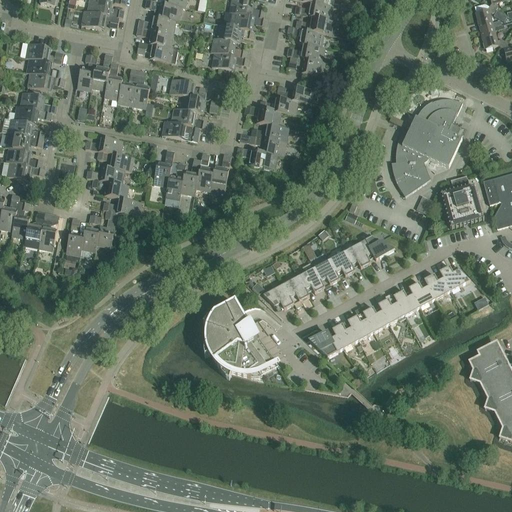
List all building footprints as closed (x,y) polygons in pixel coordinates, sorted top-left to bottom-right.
[(42,0),(41,6),(55,8),(56,0),(42,0)] [(90,0),(88,14),(87,14),(107,18),(110,4),(90,0)] [(150,0),(150,3),(167,6),(183,9),(183,10),(186,11),(187,0),(150,0)] [(489,0),(491,5),(490,8),(496,12),(498,9),(496,5),(510,1),(509,0),(489,0)] [(229,15),(233,16),(233,15),(249,19),(249,18),(252,19),(257,20),(264,21),(266,13),(250,11),(251,5),(232,1),(229,15)] [(154,18),(157,18),(161,19),(161,20),(176,23),(180,24),(183,10),(183,9),(167,6),(150,3),(147,2),(146,10),(155,12),(154,18)] [(330,23),(330,22),(333,8),(323,6),(323,7),(313,5),(312,12),(296,9),(295,16),(307,19),(313,20),(313,19),(330,23)] [(475,14),(480,32),(493,29),(490,16),(494,15),(496,12),(490,8),(488,11),(475,14)] [(113,11),(112,18),(119,20),(123,21),(124,13),(113,11)] [(87,14),(88,14),(84,13),(81,28),(101,31),(102,25),(110,26),(110,29),(117,30),(119,20),(112,18),(107,18),(87,14)] [(233,16),(230,29),(230,30),(239,31),(239,32),(244,33),(244,32),(249,33),(252,19),(249,18),(249,19),(233,15),(233,16)] [(157,18),(154,33),(173,37),(176,23),(161,20),(161,19),(157,18)] [(324,36),(331,38),(334,23),(330,22),(330,23),(313,19),(313,20),(311,33),(324,36)] [(268,21),(264,21),(257,20),(256,27),(266,29),(268,21)] [(140,22),(138,30),(149,32),(150,25),(140,22)] [(297,23),(296,30),(305,32),(307,32),(308,25),(297,23)] [(220,27),(217,41),(217,42),(233,45),(236,46),(239,32),(239,31),(230,30),(230,29),(220,27)] [(498,47),(500,49),(504,43),(501,41),(497,42),(495,33),(504,30),(503,27),(493,29),(480,32),(485,51),(498,47)] [(302,47),(305,47),(322,50),(324,36),(311,33),(307,32),(305,32),(296,30),(289,29),(287,37),(299,39),(299,38),(304,38),(302,47)] [(149,32),(138,30),(137,37),(147,40),(149,32)] [(244,32),(244,33),(243,40),(253,42),(255,34),(249,33),(244,32)] [(154,33),(151,46),(151,47),(171,51),(171,50),(173,37),(154,33)] [(211,55),(214,56),(215,55),(246,62),(246,61),(248,54),(232,51),(233,45),(217,42),(217,41),(214,41),(211,55)] [(504,43),(500,49),(503,51),(507,63),(511,61),(511,47),(508,49),(507,44),(504,43)] [(137,55),(145,57),(146,54),(154,55),(152,62),(175,66),(178,52),(171,50),(171,51),(151,47),(151,46),(139,44),(139,45),(137,55)] [(55,58),(47,57),(48,50),(29,47),(26,61),(29,62),(29,61),(45,64),(48,64),(52,65),(52,66),(61,67),(63,56),(55,55),(55,58)] [(287,58),(290,59),(303,61),(322,64),(325,50),(322,50),(305,47),(304,56),(299,55),(299,53),(288,50),(287,57),(287,58)] [(212,69),(222,71),(232,73),(233,67),(248,70),(250,62),(246,61),(246,62),(215,55),(214,56),(212,69)] [(95,72),(94,75),(95,75),(91,91),(92,91),(106,94),(108,81),(109,81),(110,76),(110,75),(109,75),(111,65),(112,58),(105,56),(102,73),(95,72)] [(85,64),(88,65),(96,67),(98,59),(86,57),(85,64)] [(303,61),(290,59),(288,69),(296,71),(297,68),(305,69),(304,76),(323,79),(326,65),(322,64),(303,61)] [(26,76),(30,76),(46,79),(48,64),(45,64),(29,61),(29,62),(26,76)] [(96,67),(88,65),(86,74),(81,73),(77,92),(91,95),(92,91),(91,91),(95,75),(94,75),(95,72),(96,67)] [(110,75),(110,76),(117,77),(119,66),(111,65),(109,75),(110,75)] [(52,72),(51,79),(51,80),(62,82),(62,81),(63,74),(52,72)] [(129,84),(136,85),(138,74),(131,72),(129,84)] [(135,90),(132,109),(146,112),(149,93),(142,91),(145,75),(138,74),(136,85),(135,90)] [(30,76),(28,90),(47,94),(48,87),(64,89),(65,82),(62,81),(62,82),(51,80),(51,79),(46,79),(30,76)] [(104,101),(118,103),(119,103),(122,87),(123,88),(123,84),(109,81),(108,81),(106,94),(104,101)] [(169,97),(184,99),(203,103),(203,102),(205,103),(207,92),(200,91),(199,94),(191,92),(192,86),(172,82),(169,97)] [(118,107),(132,109),(135,90),(123,88),(122,87),(119,103),(118,103),(118,107)] [(297,104),(297,105),(317,108),(319,94),(294,89),(293,95),(285,94),(286,91),(278,89),(276,99),(276,100),(278,100),(278,101),(297,104)] [(22,96),(20,109),(20,110),(36,113),(39,114),(39,113),(52,116),(55,116),(57,109),(41,106),(42,99),(22,96)] [(184,99),(181,112),(194,115),(194,116),(200,117),(203,103),(184,99)] [(281,116),(295,118),(297,105),(297,104),(278,101),(275,114),(275,115),(281,116)] [(456,117),(457,118),(462,105),(458,104),(454,103),(449,102),(444,102),(441,102),(436,103),(432,105),(432,104),(429,106),(427,107),(425,109),(424,110),(422,112),(420,115),(418,117),(417,120),(415,119),(406,139),(401,137),(400,137),(401,138),(399,141),(398,145),(397,149),(396,153),(396,158),(396,162),(396,166),(391,166),(391,167),(392,170),(393,174),(394,178),(396,183),(397,186),(399,190),(400,192),(402,196),(405,199),(431,182),(423,163),(425,159),(448,170),(462,141),(456,138),(459,130),(452,126),(456,117)] [(209,114),(217,116),(219,105),(211,104),(209,114)] [(261,104),(260,111),(262,112),(270,113),(272,106),(261,104)] [(17,109),(14,123),(29,126),(33,127),(34,120),(40,121),(50,123),(52,116),(39,113),(39,114),(36,113),(20,110),(20,109),(17,109)] [(259,126),(270,128),(278,130),(279,129),(281,116),(275,115),(275,114),(270,113),(262,112),(260,111),(246,109),(245,116),(261,120),(259,126)] [(174,111),(171,125),(171,126),(191,129),(194,116),(194,115),(181,112),(174,111)] [(10,122),(8,136),(27,140),(43,143),(45,135),(34,133),(28,132),(29,126),(14,123),(10,122)] [(197,123),(196,130),(200,131),(207,133),(208,125),(197,123)] [(171,126),(171,125),(165,124),(162,138),(181,142),(182,141),(188,142),(188,143),(197,145),(200,131),(196,130),(191,129),(171,126)] [(253,131),(251,139),(286,146),(289,131),(279,129),(278,130),(270,128),(268,134),(253,131)] [(5,151),(8,151),(25,154),(26,147),(42,150),(43,143),(27,140),(8,136),(5,151)] [(266,149),(265,155),(264,156),(273,157),(273,158),(284,160),(286,146),(251,139),(241,137),(240,144),(266,149)] [(121,158),(123,144),(104,141),(102,147),(87,144),(85,152),(92,154),(99,155),(109,157),(115,158),(115,157),(121,158)] [(237,158),(247,160),(249,152),(238,150),(237,158)] [(6,165),(9,166),(9,165),(29,169),(29,168),(41,171),(43,164),(26,161),(28,155),(25,154),(8,151),(6,165)] [(165,164),(173,166),(175,155),(168,153),(165,164)] [(264,156),(265,155),(254,153),(251,168),(271,172),(273,158),(273,157),(264,156)] [(99,155),(98,162),(108,164),(109,157),(99,155)] [(210,158),(202,156),(201,163),(201,167),(208,169),(210,158)] [(112,172),(125,174),(132,175),(135,160),(121,158),(115,157),(115,158),(112,171),(112,172)] [(222,168),(230,170),(232,159),(224,157),(222,168)] [(185,177),(181,196),(182,196),(196,199),(197,192),(196,192),(199,179),(198,179),(199,172),(200,167),(201,167),(201,163),(194,162),(190,178),(185,177)] [(165,169),(157,168),(154,187),(168,190),(170,181),(173,166),(165,164),(165,169)] [(9,165),(9,166),(7,179),(26,183),(28,176),(33,177),(43,179),(45,171),(41,171),(29,168),(29,169),(9,165)] [(168,190),(166,200),(180,203),(182,196),(181,196),(185,177),(184,176),(186,168),(179,166),(176,182),(170,181),(168,190)] [(122,187),(125,174),(112,172),(112,171),(105,169),(102,183),(102,184),(109,186),(109,185),(122,187)] [(196,192),(197,192),(211,195),(211,192),(211,191),(214,175),(213,175),(199,172),(198,179),(199,179),(196,192)] [(211,191),(211,192),(225,194),(229,175),(213,172),(213,175),(214,175),(211,191)] [(93,182),(97,183),(98,183),(99,175),(88,173),(87,181),(93,182)] [(502,205),(494,219),(498,232),(511,227),(511,175),(483,184),(489,208),(498,205),(499,204),(502,205)] [(107,200),(121,203),(121,202),(127,203),(130,188),(122,187),(109,185),(109,186),(102,184),(102,183),(99,183),(98,183),(97,183),(93,182),(92,189),(98,190),(108,192),(107,200)] [(446,195),(443,196),(442,195),(442,196),(441,197),(442,197),(443,200),(442,201),(442,202),(443,201),(444,205),(443,205),(443,206),(444,205),(445,209),(444,209),(445,210),(446,209),(447,213),(445,213),(446,214),(447,214),(448,217),(447,217),(447,218),(448,218),(449,221),(448,221),(448,222),(449,222),(450,225),(449,225),(449,226),(450,226),(451,229),(450,230),(451,230),(452,231),(452,230),(455,229),(456,230),(456,229),(459,228),(460,229),(460,228),(463,227),(463,228),(464,228),(464,227),(470,225),(471,226),(472,225),(471,224),(474,223),(475,225),(475,224),(475,223),(478,222),(478,224),(479,223),(479,222),(482,221),(483,222),(483,221),(484,221),(484,220),(483,220),(482,217),(483,217),(483,216),(482,216),(481,213),(482,213),(482,212),(480,212),(479,209),(481,209),(480,208),(479,208),(478,205),(479,204),(478,204),(477,201),(478,200),(477,200),(476,196),(477,196),(476,196),(475,192),(476,192),(476,191),(475,192),(474,188),(475,188),(475,187),(474,188),(473,187),(473,188),(470,189),(469,188),(468,188),(469,189),(466,190),(465,189),(465,190),(462,191),(462,190),(461,190),(461,191),(458,192),(458,191),(457,191),(457,192),(454,193),(454,192),(453,192),(453,193),(450,194),(450,193),(449,193),(450,194),(447,195),(446,194),(445,194),(446,195)] [(20,198),(12,197),(10,208),(18,210),(18,204),(19,204),(20,198)] [(103,213),(107,214),(118,216),(139,220),(141,205),(127,203),(121,202),(121,203),(120,209),(105,206),(103,213)] [(29,205),(19,204),(18,204),(18,210),(17,215),(16,220),(13,235),(12,235),(11,240),(25,242),(26,242),(28,230),(29,230),(30,222),(23,221),(25,213),(28,213),(29,205)] [(0,232),(12,235),(13,235),(16,220),(17,215),(3,212),(2,212),(0,225),(0,224),(0,232)] [(100,229),(99,236),(100,236),(97,248),(98,248),(112,251),(118,216),(107,214),(105,221),(109,222),(107,230),(100,229)] [(24,249),(38,252),(45,216),(37,215),(35,231),(29,230),(28,230),(26,242),(25,242),(24,249)] [(45,216),(38,252),(53,254),(56,235),(50,234),(50,229),(58,226),(59,219),(45,216)] [(90,225),(100,227),(102,220),(91,217),(90,225)] [(70,233),(78,234),(80,223),(73,221),(70,233)] [(85,234),(84,240),(84,241),(82,253),(97,256),(98,248),(97,248),(100,236),(99,236),(85,234)] [(84,241),(84,240),(70,238),(66,257),(81,260),(82,253),(84,241)] [(360,245),(367,259),(372,256),(376,262),(379,260),(379,261),(394,253),(372,239),(360,245)] [(345,253),(344,253),(352,267),(357,265),(361,271),(371,265),(367,259),(360,245),(359,245),(360,246),(345,254),(345,253)] [(329,261),(329,262),(336,276),(337,276),(342,273),(345,279),(356,274),(352,267),(344,253),(344,254),(330,262),(329,261)] [(314,270),(321,284),(327,281),(330,287),(340,282),(337,276),(336,276),(329,262),(314,270)] [(439,274),(443,280),(451,294),(470,283),(459,272),(458,272),(457,269),(451,272),(449,268),(439,274)] [(299,278),(298,278),(306,292),(311,289),(315,296),(325,290),(321,284),(314,270),(313,270),(314,271),(299,278)] [(424,282),(427,289),(428,289),(435,303),(436,302),(435,302),(450,294),(450,295),(451,294),(443,280),(438,283),(434,277),(424,282)] [(283,286),(291,300),(296,298),(299,304),(310,298),(306,292),(298,278),(298,279),(284,287),(283,286)] [(409,290),(412,297),(420,311),(420,310),(435,302),(435,303),(428,289),(427,289),(422,291),(419,285),(409,290)] [(291,300),(283,286),(283,287),(263,298),(275,309),(277,312),(282,309),(284,312),(294,307),(291,300)] [(393,299),(397,305),(405,319),(405,318),(419,310),(420,311),(412,297),(407,300),(404,293),(393,299)] [(378,307),(382,313),(389,327),(390,327),(389,327),(404,319),(405,319),(397,305),(392,308),(388,301),(378,307)] [(220,372),(258,383),(291,389),(291,388),(281,370),(259,342),(257,343),(256,340),(258,339),(253,331),(251,332),(249,329),(249,328),(245,322),(241,314),(236,305),(213,317),(205,346),(220,372)] [(363,315),(366,322),(374,336),(374,335),(389,327),(389,328),(389,327),(382,313),(376,316),(373,310),(363,315)] [(347,323),(351,330),(359,344),(359,343),(374,335),(374,336),(366,322),(361,324),(358,318),(347,323)] [(332,332),(336,338),(344,352),(344,351),(358,343),(359,344),(351,330),(346,333),(342,326),(332,332)] [(279,333),(275,335),(281,344),(285,341),(279,333)] [(336,338),(331,341),(327,335),(324,337),(311,343),(311,344),(328,359),(328,360),(343,352),(344,352),(336,338)] [(503,430),(502,431),(500,439),(499,439),(499,440),(500,440),(511,443),(511,374),(511,373),(507,365),(502,355),(498,346),(497,344),(477,354),(480,358),(464,366),(465,367),(469,364),(473,373),(470,382),(479,385),(480,385),(488,402),(485,410),(484,411),(485,411),(494,414),(494,413),(503,430)]
